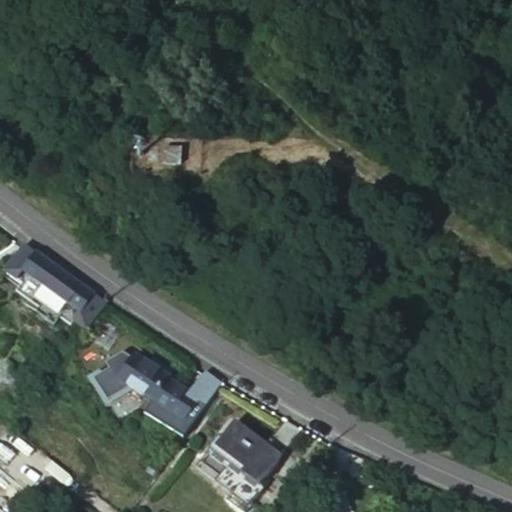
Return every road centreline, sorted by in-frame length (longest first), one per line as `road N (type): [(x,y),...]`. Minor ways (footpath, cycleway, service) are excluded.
road 1 (tertiary): [(0,196),(201,339),(382,443),(511,500)]
road 2 (track): [(511,268),(410,188),(320,133),(172,0)]
road 3 (track): [(335,142),(174,156)]
